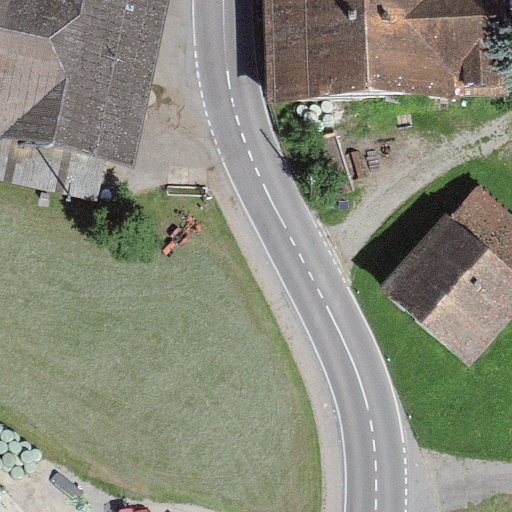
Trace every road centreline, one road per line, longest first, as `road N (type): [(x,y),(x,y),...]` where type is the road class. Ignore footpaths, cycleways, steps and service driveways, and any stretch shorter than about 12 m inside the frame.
road 1 (tertiary): [(378,511),(373,435),(356,371),(244,140),(226,66),(224,0)]
road 2 (track): [(511,479),(377,484)]
